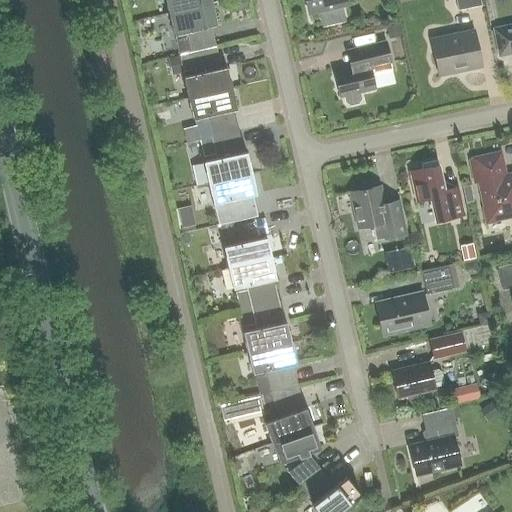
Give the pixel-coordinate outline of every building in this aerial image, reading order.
[(165,0),(165,1),(168,13),(211,3),(210,0),(165,0)] [(345,22),(341,5),(348,4),(346,0),(304,0),(308,13),(318,11),(322,27),(345,22)] [(455,0),(457,10),(480,6),(479,0),(455,0)] [(190,53),(210,48),(205,27),(216,24),(214,15),(211,3),(168,13),(171,26),(171,25),(173,34),(186,31),(187,36),(176,38),(179,55),(190,53)] [(511,25),(494,30),(499,55),(511,52),(511,25)] [(482,67),(474,30),(430,39),(438,77),(482,67)] [(385,41),(345,51),(349,68),(334,72),(340,97),(344,96),(345,102),(350,105),(358,103),(361,99),(359,93),(375,89),(371,75),(392,70),(385,41)] [(194,70),(190,53),(179,55),(183,72),(194,70)] [(188,98),(231,88),(228,76),(226,67),(183,77),(185,86),(188,98)] [(230,133),(225,112),(236,109),(234,100),(231,88),(188,98),(190,110),(191,110),(198,141),(230,133)] [(230,133),(199,140),(203,157),(215,155),(216,159),(203,162),(205,171),(207,183),(251,173),(248,161),(246,152),(235,155),(230,133)] [(511,174),(506,176),(501,153),(469,160),(474,184),(479,183),(484,207),(482,207),(486,223),(495,221),(494,220),(511,215),(511,174)] [(429,199),(434,222),(463,215),(457,188),(444,191),(437,160),(421,164),(422,169),(409,172),(416,202),(429,199)] [(254,185),(251,173),(207,183),(210,195),(211,195),(213,204),(256,194),(253,185),(254,185)] [(355,192),(350,193),(357,228),(372,225),(375,241),(405,234),(399,207),(398,201),(383,204),(379,186),(370,188),(370,185),(365,183),(361,184),(359,188),(360,191),(355,192)] [(218,226),(231,223),(227,206),(214,209),(218,226)] [(235,240),(231,223),(218,226),(222,243),(235,240)] [(227,268),(271,258),(268,246),(266,237),(223,247),(225,256),(227,268)] [(393,271),(418,266),(413,245),(388,251),(393,271)] [(235,294),(238,310),(278,301),(273,280),(275,279),(273,270),(274,270),(271,258),(227,268),(230,280),(231,280),(233,289),(245,286),(246,291),(235,294)] [(511,264),(497,268),(502,291),(511,289),(511,295),(511,264)] [(453,289),(449,266),(421,271),(426,294),(453,289)] [(429,325),(421,293),(375,303),(383,335),(429,325)] [(285,322),(283,323),(278,301),(238,310),(244,332),(243,332),(245,341),(244,341),(247,353),(291,343),(288,331),(287,331),(285,322)] [(489,326),(428,340),(432,360),(465,353),(463,341),(491,335),(489,326)] [(286,366),(292,365),(295,364),(293,355),(294,355),(291,343),(247,353),(250,365),(252,374),(265,371),(286,366)] [(437,370),(430,371),(428,363),(391,371),(397,399),(405,397),(409,399),(416,397),(418,394),(435,390),(434,388),(441,386),(443,382),(441,372),(437,370)] [(265,371),(266,376),(255,378),(259,395),(295,387),(292,371),(287,372),(286,366),(265,371)] [(479,399),(476,384),(448,390),(451,405),(479,399)] [(295,387),(259,395),(263,412),(274,410),(276,419),(294,412),(293,408),(300,405),(295,387)] [(479,411),(486,422),(504,409),(497,398),(479,411)] [(409,445),(416,476),(459,466),(453,438),(458,436),(454,419),(459,418),(457,407),(422,415),(428,441),(409,445)] [(294,412),(276,419),(264,423),(267,432),(271,443),(313,428),(309,416),(308,416),(305,408),(294,412)] [(317,440),(313,428),(271,443),(275,455),(276,455),(279,464),(320,448),(317,440)] [(298,487),(320,470),(309,456),(287,473),(298,487)] [(331,485),(320,470),(298,487),(309,501),(331,485)] [(342,511),(350,511),(360,498),(358,496),(360,495),(346,477),(311,505),(317,511),(337,511),(340,510),(342,511)]
